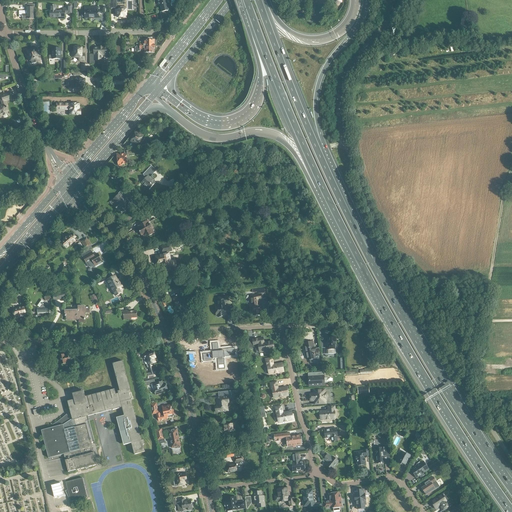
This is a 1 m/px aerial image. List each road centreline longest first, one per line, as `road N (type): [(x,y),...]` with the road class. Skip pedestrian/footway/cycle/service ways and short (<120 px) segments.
road 1 (unclassified): [(511,460),(417,307),(344,143),(343,80),(401,0)]
road 2 (motorway): [(511,487),(401,314),(315,141)]
road 3 (motorway): [(320,185),(407,351),(511,511)]
road 4 (motorway): [(258,38),(259,92),(242,116),(222,123),(201,118),(161,86)]
road 5 (motorway): [(175,113),(214,136),(276,136),(320,185)]
road 6 (residential): [(5,32),(142,31),(141,0)]
road 7 (unclassified): [(0,341),(163,328)]
road 8 (residential): [(206,489),(165,332)]
road 9 (motorway): [(258,38),(320,185)]
road 10 (motorway): [(315,141),(318,83),(366,0)]
road 11 (track): [(477,320),(511,171)]
road 12 (residential): [(315,473),(276,326)]
road 13 (motorway): [(315,141),(262,5)]
road 14 (motorway): [(355,0),(347,23),(316,40),(298,37),(262,5)]
road 15 (residential): [(421,511),(392,480),(339,485),(315,473)]
road 16 (primary): [(149,82),(69,174)]
